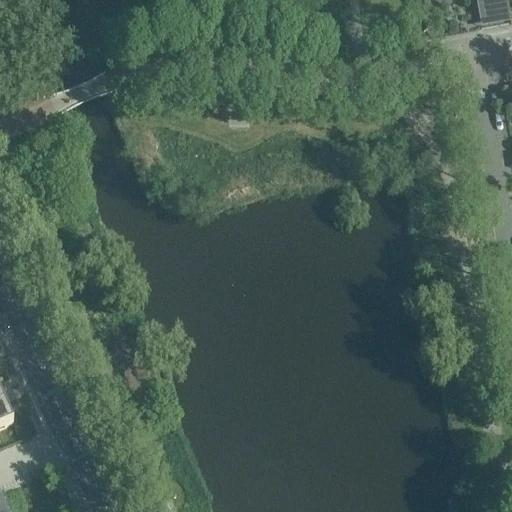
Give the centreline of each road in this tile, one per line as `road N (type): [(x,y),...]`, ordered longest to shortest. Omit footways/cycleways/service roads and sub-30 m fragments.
road 1 (residential): [(511,288),(472,56),(511,49)]
road 2 (unclassified): [(74,439),(0,266)]
